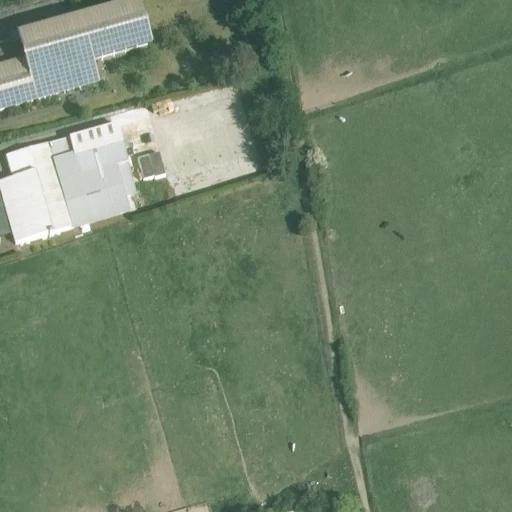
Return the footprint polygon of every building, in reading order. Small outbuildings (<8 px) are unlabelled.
[(27,65),(0,72),(0,113),(97,86),(91,65),(150,48),(138,7),(20,40),(27,65)] [(69,142),(48,148),(53,167),(74,161),(74,159),(69,142)] [(74,161),(53,167),(59,185),(117,168),(117,169),(128,166),(122,145),(74,159),(74,161)] [(48,148),(31,152),(32,153),(30,154),(36,175),(53,167),(48,148)] [(31,152),(6,159),(13,181),(36,175),(30,154),(32,153),(31,152)] [(128,166),(117,169),(123,190),(126,199),(136,196),(128,166)] [(123,190),(65,208),(59,185),(53,167),(36,175),(49,222),(67,217),(71,231),(129,213),(126,199),(123,190)] [(117,168),(59,185),(65,208),(123,190),(117,169),(117,168)] [(13,181),(0,184),(0,186),(1,186),(17,244),(15,245),(16,246),(49,237),(50,238),(54,237),(53,236),(71,231),(67,217),(49,222),(36,175),(13,181)] [(136,196),(126,199),(129,213),(130,214),(147,209),(142,194),(136,196)]
